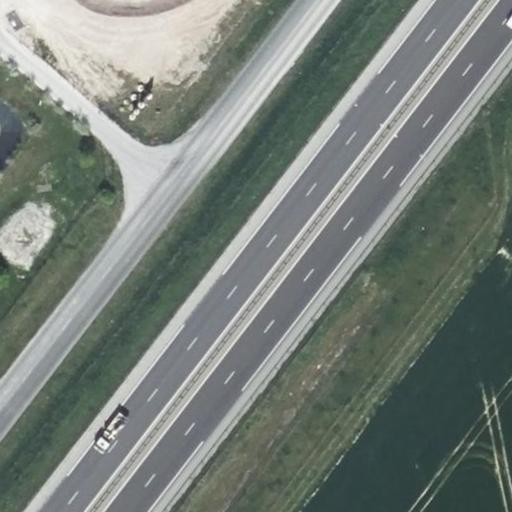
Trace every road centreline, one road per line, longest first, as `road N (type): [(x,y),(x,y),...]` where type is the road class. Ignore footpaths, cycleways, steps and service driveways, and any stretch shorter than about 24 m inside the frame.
road 1 (motorway): [(451,0),(56,511)]
road 2 (motorway): [(123,511),(511,10)]
road 3 (secondary): [(166,186),(0,401)]
road 4 (secondary): [(311,0),(166,186)]
road 5 (unclassified): [(166,186),(0,43)]
